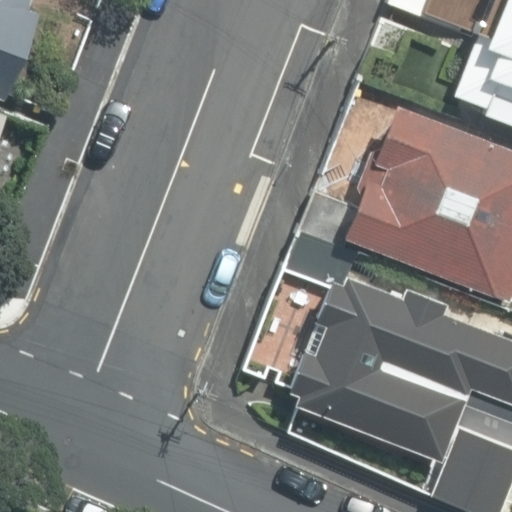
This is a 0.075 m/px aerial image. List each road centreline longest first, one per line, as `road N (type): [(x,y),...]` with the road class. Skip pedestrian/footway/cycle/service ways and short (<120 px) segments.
road 1 (residential): [(78,424),(244,0)]
road 2 (residential): [(283,511),(78,424)]
